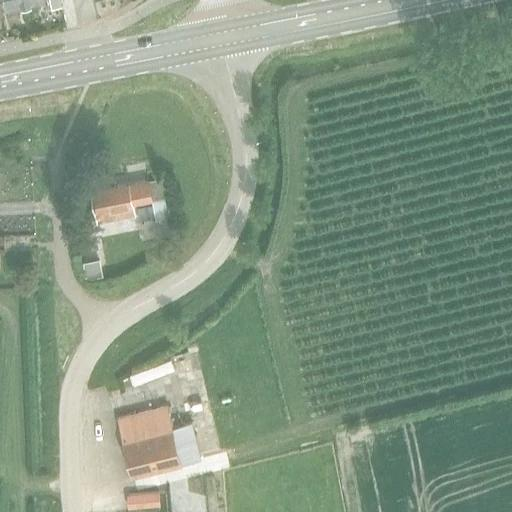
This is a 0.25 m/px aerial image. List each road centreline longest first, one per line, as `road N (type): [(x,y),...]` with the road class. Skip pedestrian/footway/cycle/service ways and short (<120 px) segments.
road 1 (unclassified): [(110,332),(197,265),(231,224),(248,174),(228,36)]
road 2 (secondary): [(0,84),(228,36)]
road 3 (unclassified): [(110,332),(65,273),(60,138)]
road 4 (unclassified): [(74,511),(70,423),(93,348),(110,332)]
road 5 (secondary): [(228,36),(399,0)]
